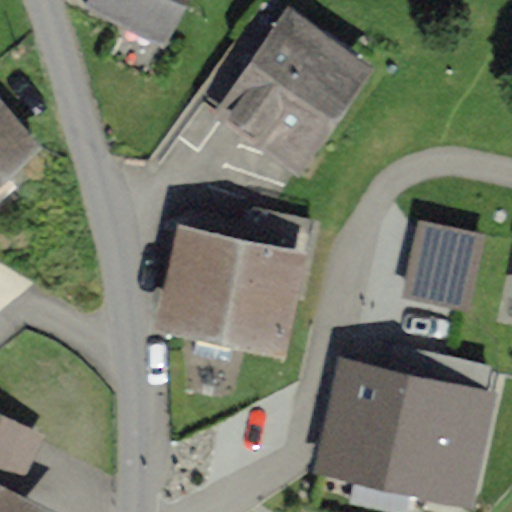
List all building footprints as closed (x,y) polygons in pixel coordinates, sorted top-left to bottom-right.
[(118,0),(145,13),(151,0),(118,0)] [(262,7),(191,105),(293,177),(363,79),(262,7)] [(0,140),(18,126),(0,103),(0,140)] [(289,211),(183,189),(163,287),(269,309),(289,211)] [(486,396),(344,367),(323,470),(465,499),(486,396)] [(0,443),(15,413),(0,405),(0,511),(4,511),(11,500),(0,494),(0,443)]
